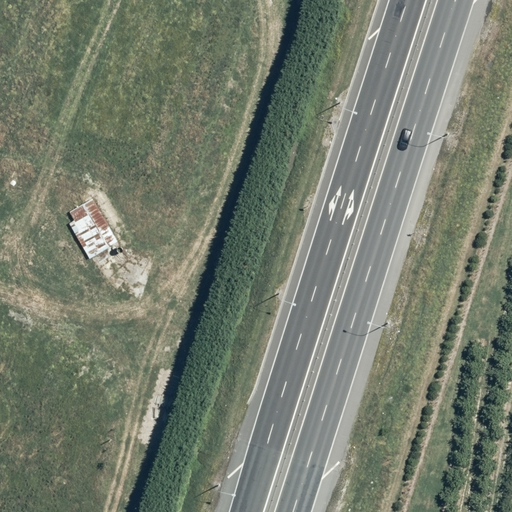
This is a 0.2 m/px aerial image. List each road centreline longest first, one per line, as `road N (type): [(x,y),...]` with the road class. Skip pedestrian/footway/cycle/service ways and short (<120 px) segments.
road 1 (trunk): [(243,511),(405,0)]
road 2 (trunk): [(452,0),(292,511)]
